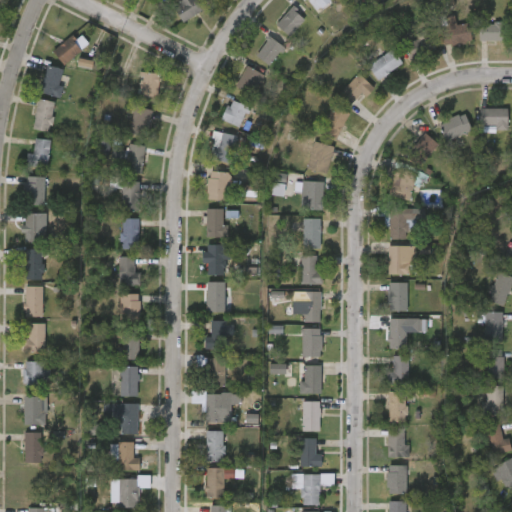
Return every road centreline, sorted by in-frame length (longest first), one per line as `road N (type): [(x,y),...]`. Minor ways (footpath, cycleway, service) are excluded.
road 1 (residential): [(511,77),(438,86),(389,121),(365,160),(358,190),(358,511)]
road 2 (residential): [(255,0),(189,110),(177,188),(176,511)]
road 3 (residential): [(209,66),(77,0)]
road 4 (residential): [(41,0),(0,136)]
